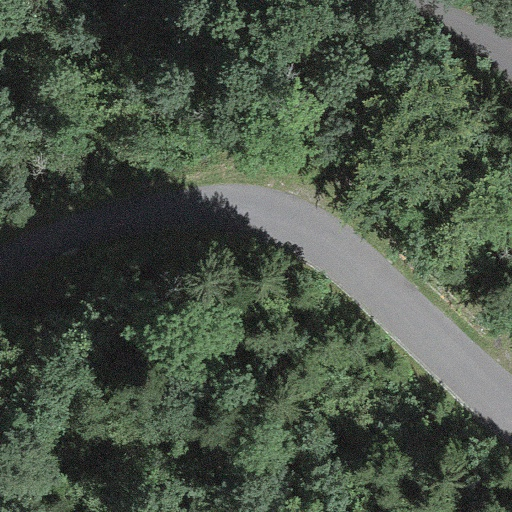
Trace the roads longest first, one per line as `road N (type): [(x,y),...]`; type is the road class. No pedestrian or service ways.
road 1 (unclassified): [(511,388),(311,225),(251,208),(184,203),(119,214),(0,266)]
road 2 (unclassified): [(383,0),(448,22),(511,58)]
